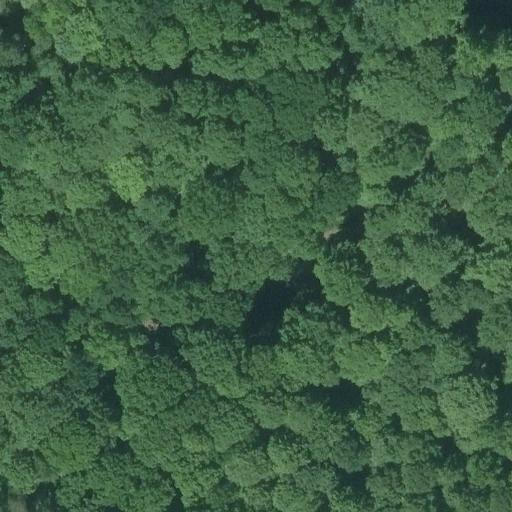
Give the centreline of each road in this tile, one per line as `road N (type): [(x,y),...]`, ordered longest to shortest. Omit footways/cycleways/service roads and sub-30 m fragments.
road 1 (track): [(0,418),(220,274),(357,226),(511,198)]
road 2 (unknown): [(0,325),(125,511)]
road 3 (unknown): [(125,0),(98,48),(58,81),(0,103)]
